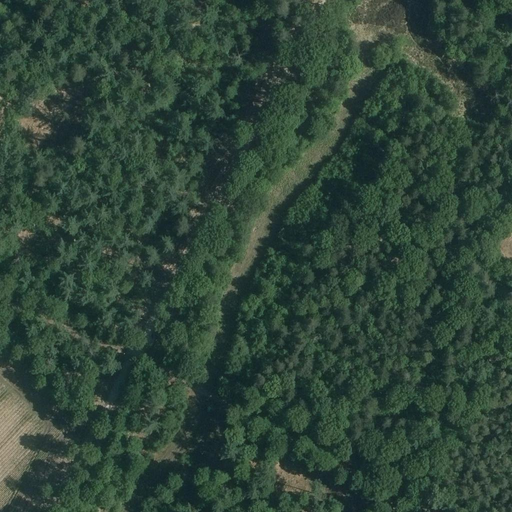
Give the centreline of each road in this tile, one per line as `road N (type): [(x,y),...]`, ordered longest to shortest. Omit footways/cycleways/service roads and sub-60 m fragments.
road 1 (track): [(54,511),(323,0)]
road 2 (track): [(424,511),(147,365)]
road 3 (track): [(0,299),(147,365)]
road 4 (track): [(511,295),(472,262),(470,243),(511,191)]
